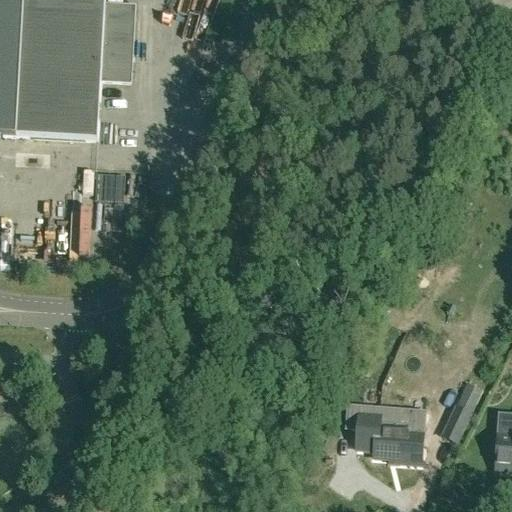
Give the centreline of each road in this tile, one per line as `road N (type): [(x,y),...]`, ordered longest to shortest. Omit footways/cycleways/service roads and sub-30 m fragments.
road 1 (tertiary): [(67,319),(112,315),(148,290),(265,0)]
road 2 (unclassified): [(65,511),(89,457),(68,386),(67,319)]
